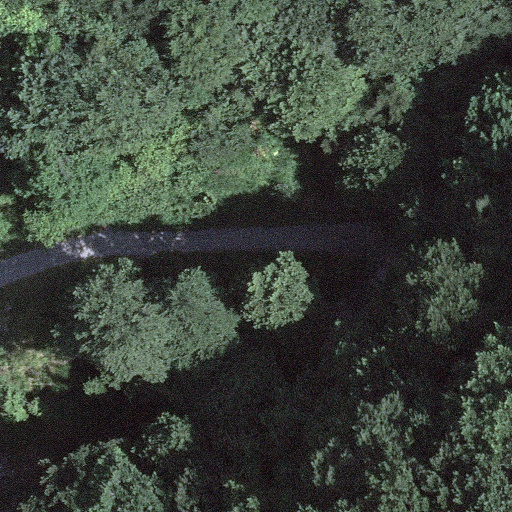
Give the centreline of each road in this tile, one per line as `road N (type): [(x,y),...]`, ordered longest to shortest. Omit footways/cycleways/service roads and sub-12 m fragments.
road 1 (track): [(0,282),(193,246),(287,241),(365,243),(409,272),(379,354),(226,511)]
road 2 (track): [(511,327),(303,511)]
